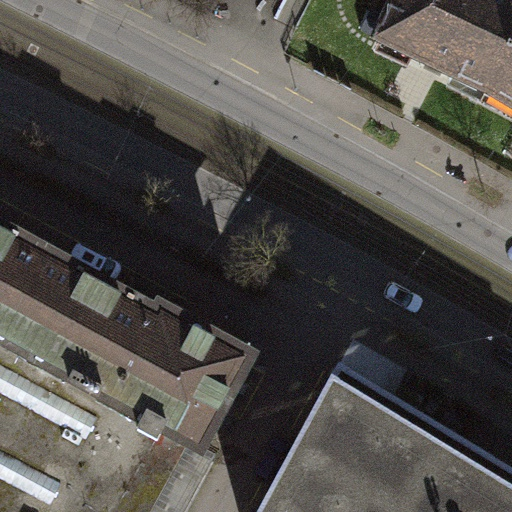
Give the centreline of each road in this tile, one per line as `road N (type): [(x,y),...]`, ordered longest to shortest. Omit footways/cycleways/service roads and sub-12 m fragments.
road 1 (tertiary): [(0,88),(345,263),(511,360)]
road 2 (tertiary): [(511,254),(32,0)]
